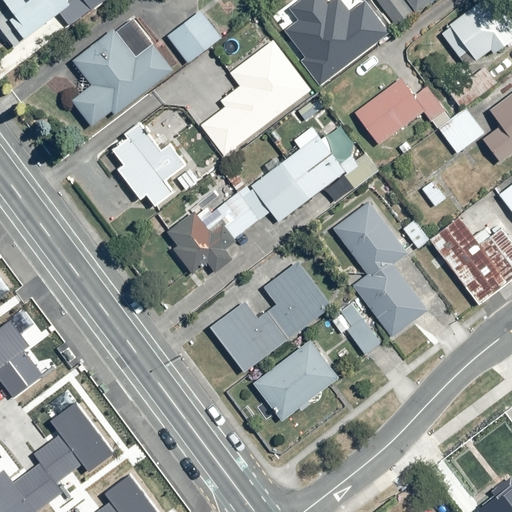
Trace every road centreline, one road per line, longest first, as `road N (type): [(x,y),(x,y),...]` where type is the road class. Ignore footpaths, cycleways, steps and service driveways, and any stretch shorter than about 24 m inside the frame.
road 1 (secondary): [(253,511),(0,166)]
road 2 (residential): [(511,326),(303,511)]
